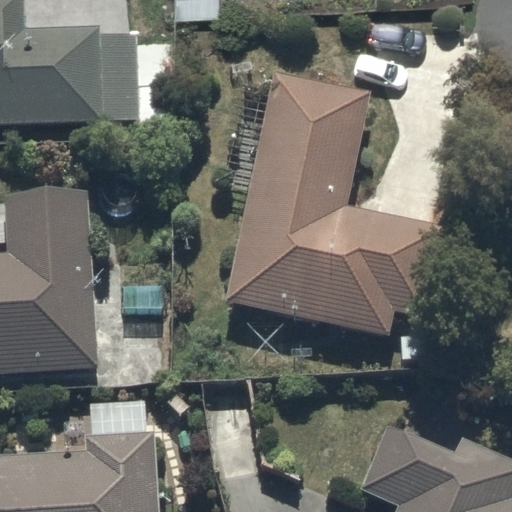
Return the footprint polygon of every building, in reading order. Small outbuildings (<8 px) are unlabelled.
[(0,140),(134,138),(134,146),(170,145),(168,42),(23,46),(22,6),(0,6),(0,140)] [(274,87),(223,317),(390,353),(395,329),(427,336),(447,245),(346,223),(371,108),(274,87)] [(0,387),(95,381),(98,381),(86,207),(3,212),(4,228),(0,228),(0,256),(7,256),(8,266),(0,266),(0,387)] [(0,511),(157,511),(154,448),(146,448),(144,414),(91,416),(93,447),(84,448),(85,466),(0,469),(0,511)] [(511,511),(511,477),(461,455),(455,471),(388,443),(362,504),(380,511),(511,511)]
